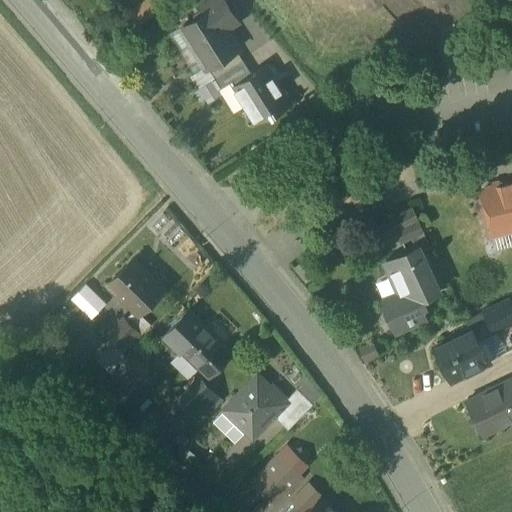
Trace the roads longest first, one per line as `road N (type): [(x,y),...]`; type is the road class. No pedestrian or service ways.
road 1 (tertiary): [(425,511),(274,291),(26,0)]
road 2 (residential): [(233,511),(30,353)]
